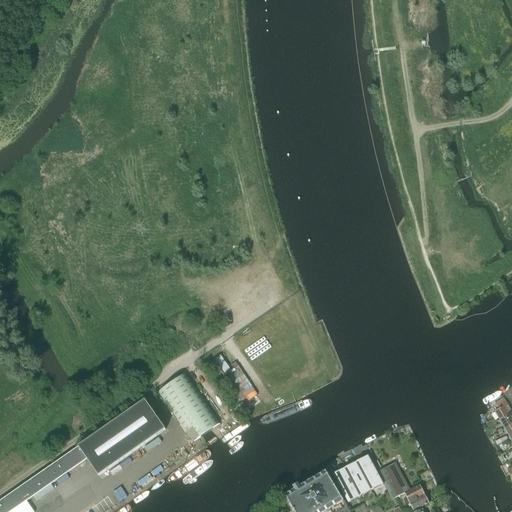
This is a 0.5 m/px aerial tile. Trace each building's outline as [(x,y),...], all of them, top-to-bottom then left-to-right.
[(158,392),(193,442),(220,424),(185,374),(158,392)] [(18,391),(4,400),(14,415),(28,406),(18,391)] [(511,413),(504,400),(497,404),(500,408),(494,412),(511,441),(511,413)] [(0,511),(33,511),(26,501),(87,459),(99,477),(166,431),(146,401),(30,482),(0,502),(0,511)] [(368,456),(356,462),(371,491),(383,484),(377,473),(375,474),(372,467),(374,466),(368,456)] [(371,491),(356,462),(345,468),(360,497),(371,491)] [(410,490),(407,485),(409,484),(410,486),(418,482),(413,473),(405,477),(408,481),(406,483),(395,462),(380,471),(388,486),(394,498),(404,493),(411,506),(413,510),(429,502),(423,491),(421,487),(420,485),(410,490)] [(360,497),(345,468),(332,475),(338,485),(340,484),(344,491),(342,492),(348,503),(360,497)] [(350,511),(334,484),(327,470),(285,495),(286,496),(295,511),(325,511),(330,509),(331,511),(350,511)]
